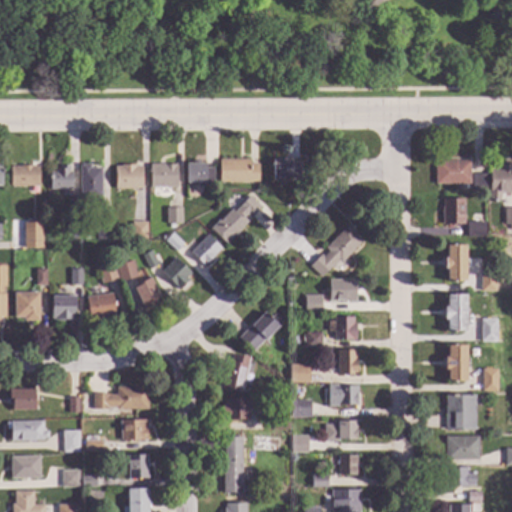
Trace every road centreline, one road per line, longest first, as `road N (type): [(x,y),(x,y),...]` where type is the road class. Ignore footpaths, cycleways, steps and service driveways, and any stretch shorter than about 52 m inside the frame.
road 1 (secondary): [(511,114),(0,115)]
road 2 (residential): [(396,168),(350,172),(211,312),(145,355),(0,362)]
road 3 (residential): [(399,511),(394,115)]
road 4 (residential): [(184,511),(181,368),(171,340)]
